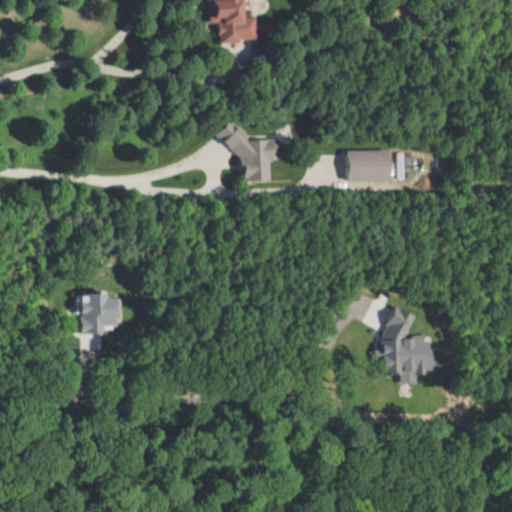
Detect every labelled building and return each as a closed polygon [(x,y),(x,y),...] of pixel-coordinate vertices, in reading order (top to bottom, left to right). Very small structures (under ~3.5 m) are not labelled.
[(243,0),(207,0),(207,23),(216,23),(216,41),(252,42),(253,17),(243,17),(243,0)] [(243,141),(242,123),(226,124),(226,134),(233,134),(235,181),(269,180),(268,160),(274,160),(273,139),(243,141)] [(347,181),(390,180),(389,150),(346,151),(347,181)] [(101,334),(101,326),(117,326),(116,298),(106,299),(105,294),(77,295),(78,335),(101,334)] [(403,338),(403,337),(412,315),(392,307),(372,354),(372,357),(383,362),(384,376),(397,374),(399,384),(414,383),(413,374),(432,372),(429,342),(415,336),(403,338)]
